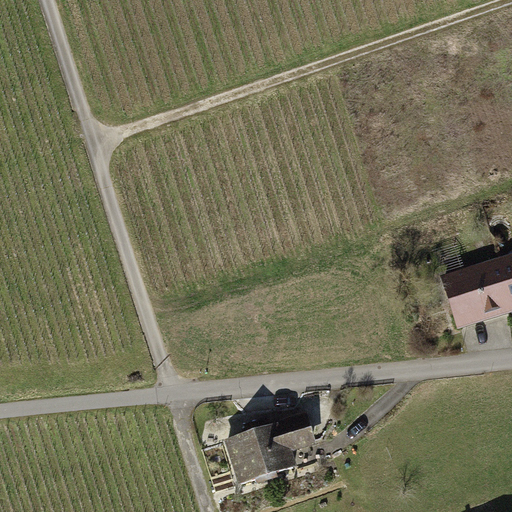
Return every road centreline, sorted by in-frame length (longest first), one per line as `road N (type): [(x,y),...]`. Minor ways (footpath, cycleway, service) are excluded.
road 1 (track): [(49,0),(209,511)]
road 2 (track): [(93,143),(508,0)]
road 3 (residential): [(175,393),(511,359)]
road 4 (unclassified): [(0,410),(175,393)]
